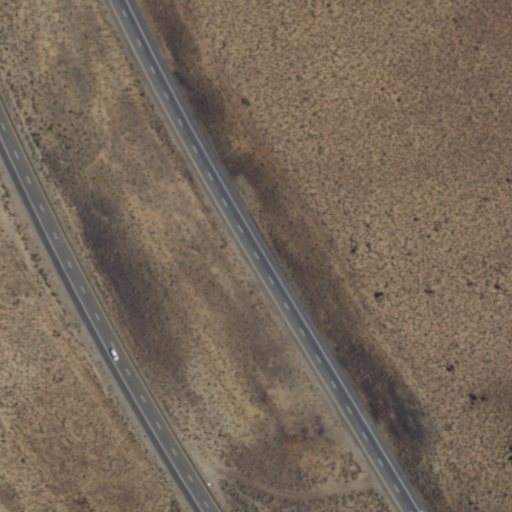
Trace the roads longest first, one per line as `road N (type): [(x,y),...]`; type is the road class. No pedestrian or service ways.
road 1 (trunk): [(406,511),(190,147),(118,0)]
road 2 (trunk): [(0,133),(87,307),(208,511)]
